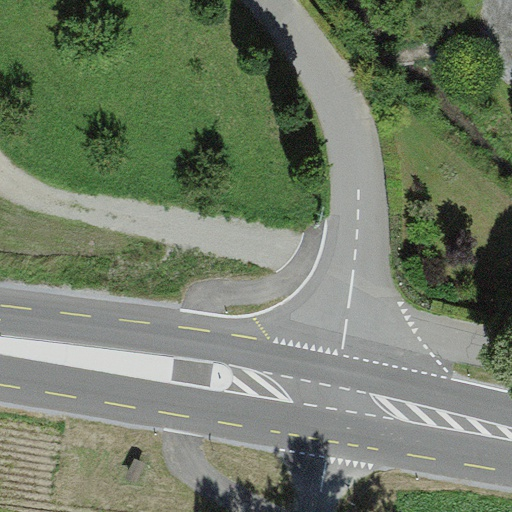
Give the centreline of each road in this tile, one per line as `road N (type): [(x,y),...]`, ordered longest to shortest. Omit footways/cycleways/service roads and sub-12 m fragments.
road 1 (primary): [(343,398),(0,344)]
road 2 (unclassified): [(350,323),(360,187),(347,120),(273,0)]
road 3 (track): [(0,174),(88,205),(310,256)]
road 4 (primary): [(511,435),(343,398)]
road 5 (unclassified): [(350,323),(511,351)]
